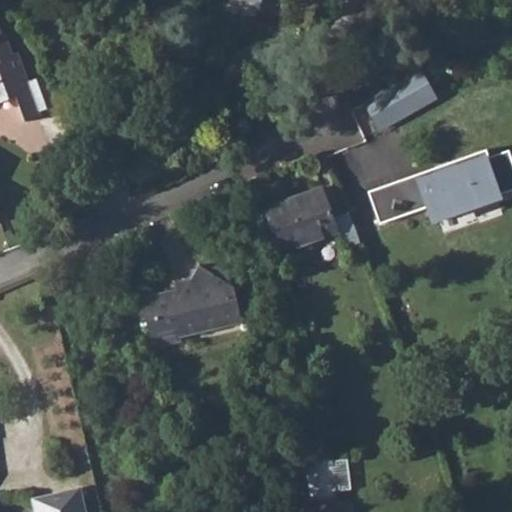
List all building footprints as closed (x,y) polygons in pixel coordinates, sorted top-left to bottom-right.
[(41,116),(40,112),(55,105),(44,76),(29,81),(18,52),(13,54),(8,41),(0,43),(0,34),(2,34),(0,29),(0,102),(16,97),(25,122),(41,116)] [(424,70),(381,91),(396,121),(439,100),(424,70)] [(486,150),(368,193),(381,222),(430,207),(436,217),(511,189),(511,161),(508,151),(488,158),(486,150)] [(324,239),(308,194),(258,212),(274,257),(324,239)] [(162,291),(158,292),(173,337),(228,326),(220,289),(216,290),(213,273),(195,277),(185,269),(178,280),(162,284),(162,291)] [(173,337),(158,292),(122,300),(127,324),(132,324),(138,351),(167,344),(167,339),(173,337)] [(307,462),(313,511),(338,511),(332,459),(307,462)] [(83,511),(78,489),(31,500),(34,511),(83,511)]
